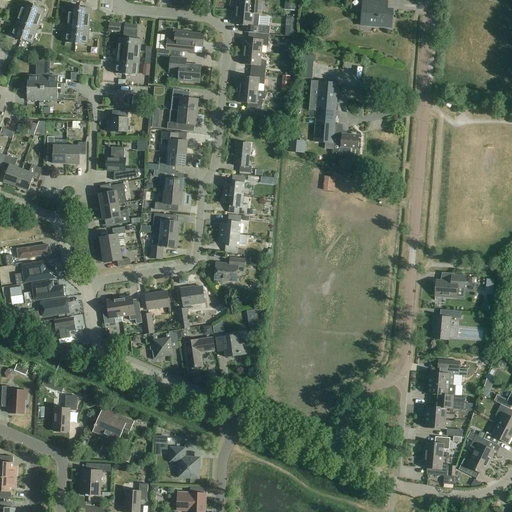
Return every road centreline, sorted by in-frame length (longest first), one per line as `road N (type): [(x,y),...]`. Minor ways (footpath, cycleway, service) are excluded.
road 1 (unclassified): [(393,377),(404,358),(429,0)]
road 2 (residential): [(86,286),(194,260),(202,191),(215,165),(227,43),(205,16)]
road 3 (residential): [(241,414),(105,355),(86,286)]
road 4 (residential): [(90,182),(94,98),(107,89),(142,92)]
road 5 (residential): [(393,484),(475,496),(511,475)]
